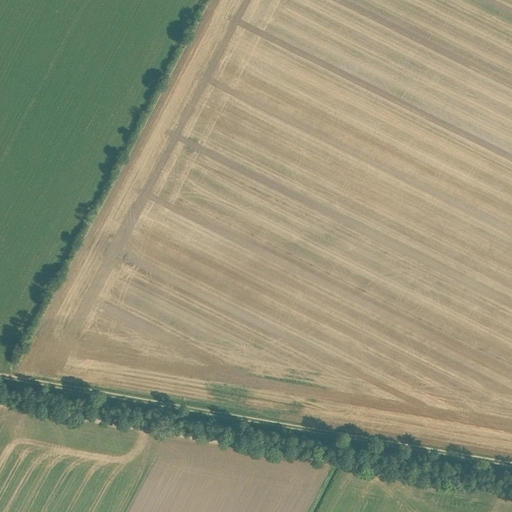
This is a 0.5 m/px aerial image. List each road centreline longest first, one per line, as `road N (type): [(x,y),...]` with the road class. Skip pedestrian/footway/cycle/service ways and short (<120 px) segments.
road 1 (track): [(511,493),(0,402)]
road 2 (track): [(511,463),(0,374)]
